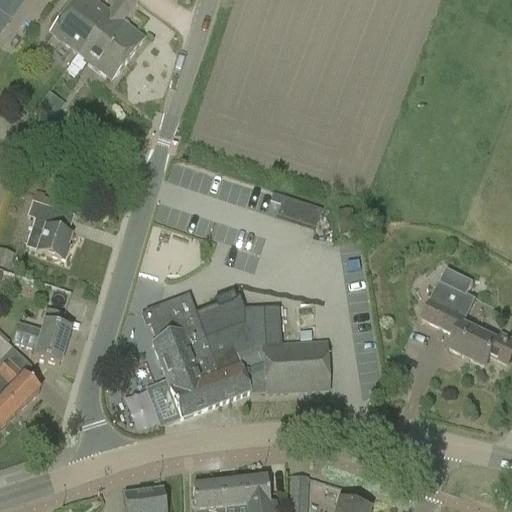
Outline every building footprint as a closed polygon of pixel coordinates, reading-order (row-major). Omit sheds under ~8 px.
[(12,24),(27,0),(0,0),(0,36),(9,22),(12,24)] [(110,15),(108,13),(90,0),(76,0),(48,37),(76,58),(77,59),(110,15)] [(77,59),(76,58),(65,73),(75,82),(85,69),(81,66),(83,64),(111,85),(145,42),(122,25),(137,6),(128,0),(117,0),(108,13),(110,15),(77,59)] [(61,151),(49,181),(62,186),(74,156),(61,151)] [(276,220),(315,232),(321,215),(282,202),(276,220)] [(70,239),(66,238),(73,220),(31,206),(26,221),(34,224),(27,244),(16,241),(14,246),(16,249),(64,265),(68,253),(66,252),(70,239)] [(355,239),(351,214),(335,217),(339,242),(355,239)] [(0,270),(8,272),(13,255),(0,251),(0,270)] [(439,287),(465,300),(472,286),(445,273),(439,287)] [(248,398),(330,394),(328,345),(254,350),(234,294),(217,300),(218,303),(208,306),(207,303),(191,309),(188,300),(148,312),(161,342),(151,347),(169,385),(148,393),(163,431),(248,398)] [(497,344),(463,327),(466,319),(432,302),(421,324),(455,340),(449,353),(485,371),(489,363),(507,373),(511,362),(511,342),(501,337),(497,344)] [(44,329),(42,335),(33,332),(35,321),(20,317),(11,349),(31,355),(29,361),(34,362),(58,369),(69,334),(60,332),(64,319),(44,313),(40,328),(44,329)] [(0,366),(3,370),(0,373),(0,381),(4,385),(0,390),(0,400),(1,402),(2,401),(18,417),(39,395),(23,379),(30,371),(0,341),(0,366)] [(0,435),(18,417),(2,401),(1,402),(0,400),(0,435)] [(275,511),(275,507),(269,507),(266,483),(241,485),(244,511),(245,511),(244,511),(275,511)] [(241,485),(216,488),(218,511),(244,511),(245,511),(244,511),(241,485)] [(218,511),(216,488),(191,491),(193,511),(218,511)] [(163,511),(161,494),(124,500),(125,511),(163,511)]
